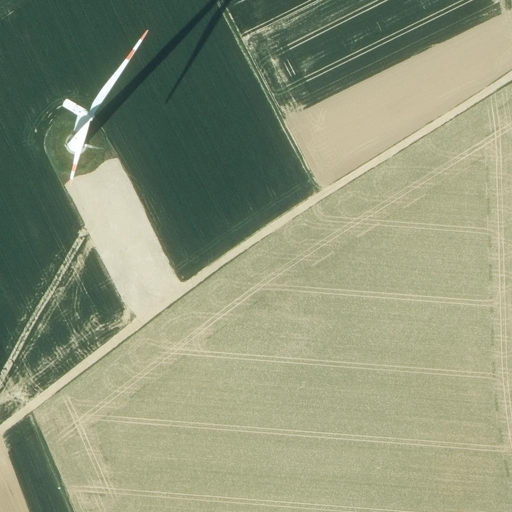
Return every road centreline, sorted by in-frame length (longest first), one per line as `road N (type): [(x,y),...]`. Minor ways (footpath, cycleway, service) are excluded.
road 1 (track): [(511,79),(220,265),(30,409),(0,443)]
road 2 (track): [(324,194),(222,0)]
